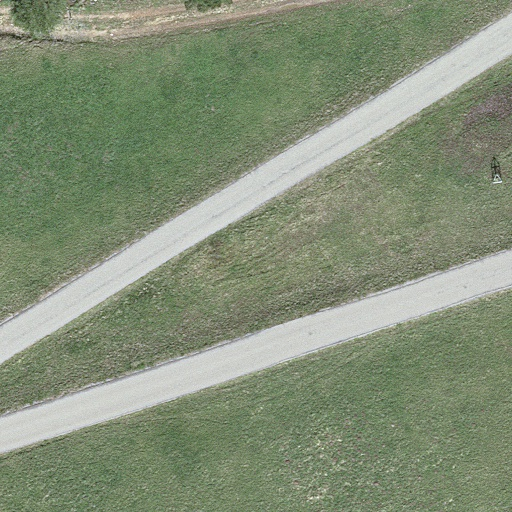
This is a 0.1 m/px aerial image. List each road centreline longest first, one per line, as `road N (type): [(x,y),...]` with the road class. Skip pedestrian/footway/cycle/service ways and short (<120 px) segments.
road 1 (unclassified): [(511,26),(0,339)]
road 2 (unclassified): [(0,431),(511,265)]
road 3 (track): [(0,28),(59,28),(242,0)]
